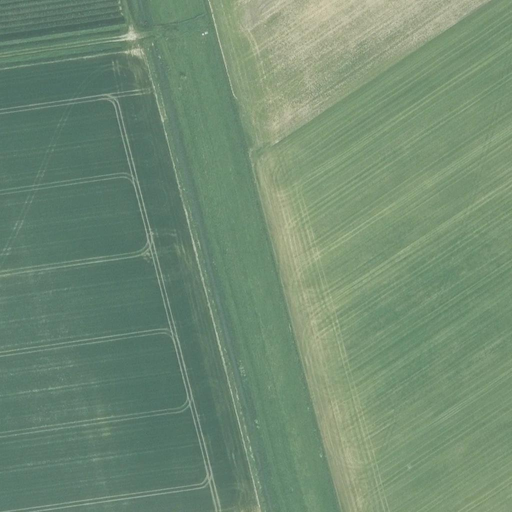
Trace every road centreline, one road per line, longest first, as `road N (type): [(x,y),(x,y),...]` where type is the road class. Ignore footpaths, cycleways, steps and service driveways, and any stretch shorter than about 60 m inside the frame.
road 1 (track): [(330,511),(201,19)]
road 2 (track): [(201,19),(0,56)]
